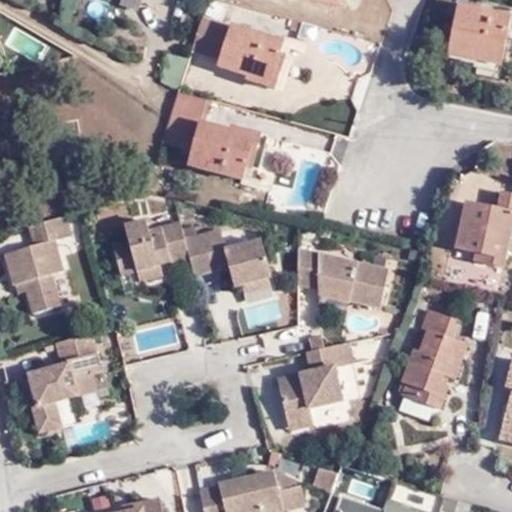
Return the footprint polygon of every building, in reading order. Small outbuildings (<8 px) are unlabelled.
[(484,63),(506,69),(511,39),(511,18),(466,9),(456,52),(484,58),(484,63)] [(233,33),(205,24),(196,51),(224,60),(220,70),(249,79),(248,84),(278,92),(285,68),(280,66),(286,46),(234,29),(233,33)] [(168,61),(164,82),(179,85),(183,64),(168,61)] [(214,105),(181,96),(164,149),(195,158),(191,173),(244,187),(251,165),(254,166),(262,140),(235,132),(234,136),(208,129),(214,105)] [(0,147),(0,167),(14,165),(11,146),(0,147)] [(481,259),(504,265),(511,230),(511,193),(507,193),(503,207),(472,200),(461,246),(483,251),(481,259)] [(70,212),(34,222),(40,243),(10,250),(19,281),(22,280),(30,278),(33,287),(39,309),(65,303),(57,272),(68,268),(60,237),(76,233),(70,212)] [(190,239),(186,221),(155,228),(153,218),(131,224),(135,241),(119,244),(126,274),(142,270),(145,281),(167,276),(164,265),(164,260),(172,258),(173,263),(195,258),(190,239)] [(226,230),(190,239),(195,258),(199,275),(233,266),(238,287),(246,285),(273,278),(276,277),(267,240),(231,250),(226,230)] [(7,235),(9,248),(32,244),(29,231),(7,235)] [(378,269),(303,249),(302,285),(353,299),(353,302),(384,310),(394,273),(389,271),(378,269)] [(380,258),(378,269),(389,271),(391,262),(380,258)] [(24,289),(33,287),(30,278),(22,280),(24,289)] [(275,288),(273,278),(246,285),(247,294),(275,288)] [(283,296),(286,325),(300,324),(298,294),(283,296)] [(406,397),(433,407),(439,410),(448,387),(440,384),(444,375),(453,379),(466,345),(450,338),(456,321),(429,310),(422,328),(427,331),(419,353),(413,351),(401,384),(406,386),(403,396),(406,397)] [(106,373),(96,334),(61,343),(66,365),(57,366),(58,372),(51,374),(49,369),(32,372),(41,404),(36,406),(42,431),(64,426),(58,401),(100,391),(96,374),(106,373)] [(312,341),(314,353),(321,352),(327,350),(324,339),(312,341)] [(350,345),(327,350),(321,352),(325,371),(313,373),(280,380),(289,424),(314,418),(312,410),(344,402),(337,369),(354,365),(350,345)] [(321,352),(314,353),(310,354),(313,373),(325,371),(321,352)] [(511,375),(508,390),(511,390),(511,403),(503,442),(511,443),(511,375)] [(428,420),(433,407),(406,397),(401,411),(428,420)] [(315,426),(314,418),(289,424),(290,430),(315,426)] [(70,424),(70,441),(104,441),(104,424),(70,424)] [(345,474),(326,469),(319,486),(337,493),(345,474)] [(225,489),(204,493),(207,511),(294,511),(312,508),(309,489),(303,489),(302,484),(286,477),(281,479),(279,474),(249,481),(251,486),(242,488),(242,483),(225,486),(225,489)] [(410,491),(396,487),(393,495),(406,500),(410,491)] [(386,511),(377,511),(343,499),(338,511),(405,511),(389,506),(386,511)] [(472,511),(473,509),(447,500),(442,511),(472,511)] [(144,511),(139,511),(165,511),(163,501),(144,505),(144,511)]
